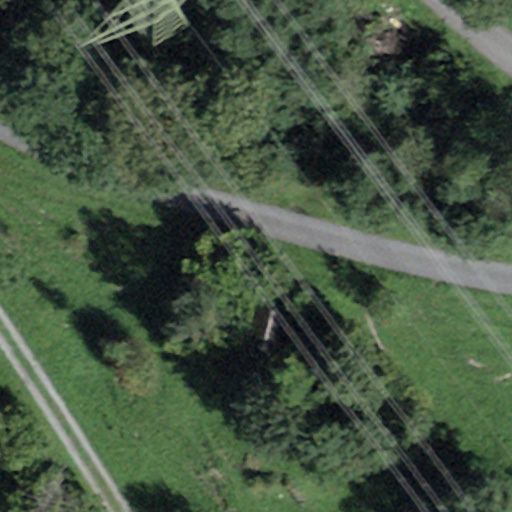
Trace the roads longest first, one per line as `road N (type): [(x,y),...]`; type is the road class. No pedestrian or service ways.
road 1 (unclassified): [(311,231),(139,174),(0,112)]
road 2 (unclassified): [(311,231),(511,278)]
